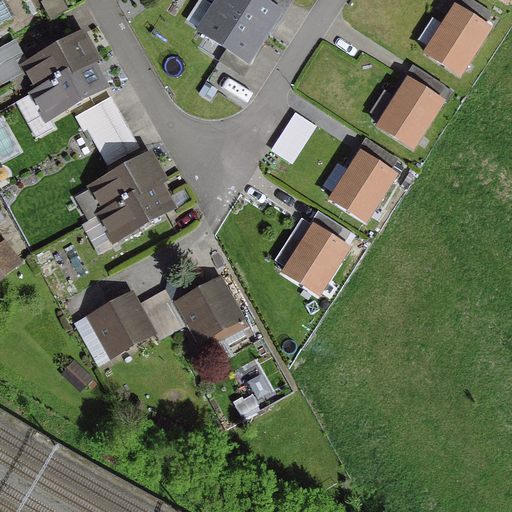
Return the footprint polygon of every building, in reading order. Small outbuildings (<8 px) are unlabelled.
[(0,0),(0,23),(9,19),(0,2),(0,0)] [(47,0),(52,7),(44,11),(49,19),(64,11),(58,0),(47,0)] [(261,35),(278,10),(261,0),(219,0),(216,5),(261,35)] [(418,49),(451,71),(482,25),(448,3),(418,49)] [(245,59),(261,35),(216,5),(200,29),(245,59)] [(15,104),(92,61),(78,36),(24,66),(38,91),(15,103),(15,104)] [(19,57),(11,43),(0,49),(0,78),(15,70),(10,61),(19,57)] [(87,65),(92,62),(92,61),(15,104),(32,134),(37,137),(52,129),(47,120),(101,90),(87,65)] [(373,118),(406,140),(437,94),(404,72),(373,118)] [(119,111),(112,98),(81,115),(88,128),(119,111)] [(126,125),(119,111),(88,128),(95,142),(126,125)] [(134,138),(126,125),(95,142),(103,155),(134,138)] [(141,151),(134,138),(103,155),(110,168),(141,151)] [(324,192),(357,214),(388,168),(354,146),(324,192)] [(104,212),(99,215),(99,216),(159,183),(144,157),(90,187),(104,212)] [(159,184),(159,183),(99,216),(113,241),(168,211),(154,186),(159,184)] [(280,268),(313,290),(344,244),(311,222),(280,268)] [(0,277),(14,267),(0,246),(0,277)] [(245,339),(240,329),(214,283),(179,302),(201,341),(206,339),(210,345),(221,339),(227,349),(245,339)] [(165,289),(152,296),(172,334),(185,327),(165,289)] [(152,296),(139,303),(159,341),(172,334),(152,296)] [(127,300),(125,297),(90,317),(112,356),(147,337),(127,300)]
